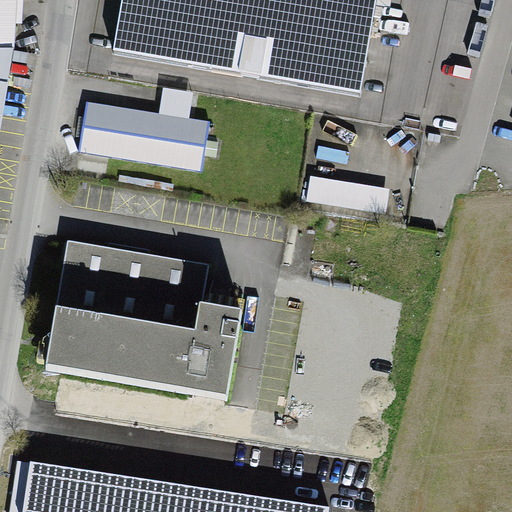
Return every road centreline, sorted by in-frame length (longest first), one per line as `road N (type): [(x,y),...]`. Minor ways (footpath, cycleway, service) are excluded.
road 1 (residential): [(0,414),(238,451),(270,258),(26,217)]
road 2 (residential): [(26,217),(41,0)]
road 3 (residential): [(463,177),(508,0)]
road 4 (residential): [(0,390),(26,217)]
